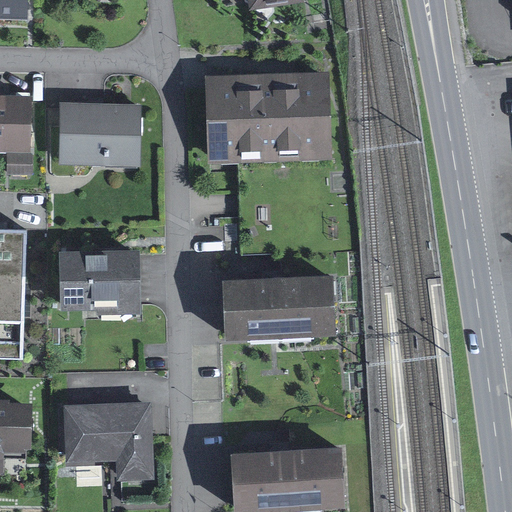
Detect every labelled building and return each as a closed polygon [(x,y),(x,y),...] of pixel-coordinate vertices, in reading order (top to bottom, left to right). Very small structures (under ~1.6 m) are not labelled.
[(0,0),(0,13),(16,15),(17,0),(0,0)] [(206,83),(209,156),(329,151),(326,78),(206,83)] [(0,100),(0,149),(29,150),(30,101),(0,100)] [(138,111),(59,109),(58,167),(137,169),(138,111)] [(0,223),(0,363),(27,364),(30,224),(0,223)] [(61,255),(61,308),(131,308),(131,255),(61,255)] [(223,286),(225,340),(334,335),(332,281),(223,286)] [(61,408),(64,460),(115,457),(116,479),(148,477),(143,403),(61,408)] [(0,409),(0,449),(22,450),(22,409),(0,409)] [(233,460),(236,511),(246,511),(339,507),(336,454),(233,460)]
